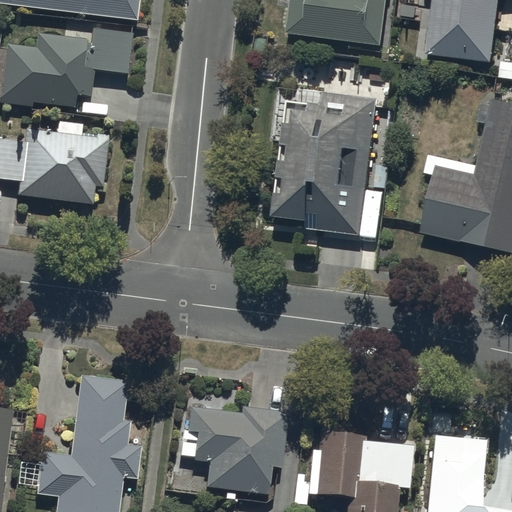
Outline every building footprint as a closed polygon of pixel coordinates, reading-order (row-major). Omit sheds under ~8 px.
[(0,0),(0,2),(137,19),(139,0),(0,0)] [(288,0),(284,30),(380,42),(385,0),(288,0)] [(430,0),(424,53),(491,61),(498,0),(430,0)] [(35,47),(8,43),(0,100),(0,102),(32,107),(33,101),(73,107),(75,93),(90,96),(94,68),(126,73),(132,32),(92,27),(91,39),(37,31),(35,47)] [(323,92),(322,103),(286,99),(271,217),(306,221),(305,229),(358,236),(375,99),(323,92)] [(421,230),(511,250),(511,102),(479,96),(473,120),(485,123),(476,165),(428,155),(424,172),(433,174),(421,230)] [(0,177),(21,179),(19,194),(93,202),(95,185),(103,186),(108,134),(98,133),(97,138),(82,136),(83,124),(59,121),(57,133),(29,129),(27,142),(0,139),(0,177)] [(34,492),(55,494),(53,511),(115,511),(121,474),(132,476),(137,444),(125,442),(128,420),(121,419),(126,380),(79,374),(70,451),(40,448),(34,492)] [(0,481),(9,406),(0,404),(0,481)] [(205,484),(226,487),(225,497),(233,499),(234,488),(265,492),(269,464),(278,465),(285,411),(239,405),(239,411),(190,404),(186,428),(182,427),(179,452),(193,454),(192,457),(208,459),(205,484)] [(305,493),(344,496),(342,511),(393,511),(396,485),(407,486),(411,442),(360,438),(360,432),(342,431),(343,422),(318,420),(316,447),(308,447),(305,493)] [(485,438),(433,433),(425,511),(511,511),(511,507),(479,505),(485,438)]
